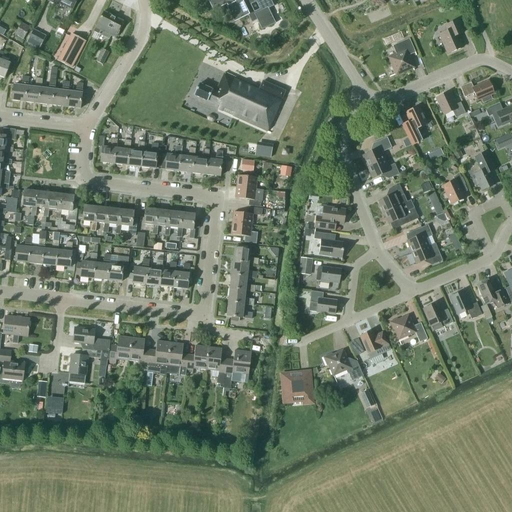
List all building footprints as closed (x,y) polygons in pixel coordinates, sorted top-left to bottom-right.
[(77,0),(52,0),(57,2),(72,10),(77,0)] [(273,6),(271,0),(207,0),(213,11),(225,5),(234,22),(248,15),(251,23),(257,20),(262,30),(275,23),(268,9),(273,6)] [(117,32),(123,22),(104,12),(98,23),(94,31),(109,39),(111,36),(114,37),(117,32)] [(456,34),(462,31),(458,20),(445,26),(448,31),(440,35),(448,54),(462,48),(456,34)] [(30,27),(21,22),(14,35),(23,40),(30,27)] [(34,29),(27,42),(40,48),(46,36),(34,29)] [(71,33),(57,61),(72,69),(86,41),(71,33)] [(269,47),(275,44),(275,43),(272,38),(270,39),(266,41),(268,44),(269,47)] [(416,55),(409,39),(393,46),(394,46),(397,55),(390,58),(394,68),(393,68),(395,74),(389,77),(390,77),(412,67),(414,71),(414,70),(408,56),(415,53),(416,56),(416,55)] [(102,65),(109,53),(102,49),(96,61),(102,65)] [(0,51),(0,76),(4,78),(10,64),(1,60),(4,52),(0,51)] [(267,131),(285,91),(262,81),(259,89),(224,73),(215,92),(212,91),(213,90),(199,84),(194,95),(207,101),(208,101),(219,106),(218,109),(267,131)] [(27,87),(29,77),(22,76),(21,86),(13,85),(11,101),(25,102),(27,87)] [(27,87),(25,102),(39,104),(41,88),(42,79),(36,78),(35,87),(27,87)] [(41,88),(39,104),(52,106),(54,90),(55,90),(56,81),(50,80),(48,89),(41,88)] [(68,91),(69,82),(63,81),(62,91),(55,90),(54,90),(52,106),(66,107),(68,91)] [(494,94),(488,81),(473,88),(471,82),(460,87),(464,98),(474,93),(477,101),(481,99),(483,103),(491,99),(490,95),(494,94)] [(76,92),(68,91),(66,107),(80,109),(83,84),(77,83),(76,92)] [(455,105),(449,92),(436,98),(444,115),(452,111),(456,118),(465,113),(460,103),(455,105)] [(500,104),(485,110),(488,117),(492,115),(497,127),(502,125),(511,121),(511,106),(503,110),(500,104)] [(427,124),(418,106),(405,113),(409,121),(402,124),(412,145),(422,140),(417,129),(427,124)] [(3,128),(2,136),(0,135),(0,148),(4,149),(4,147),(5,139),(14,140),(15,135),(15,130),(3,128)] [(511,143),(511,138),(510,134),(495,141),(499,150),(511,143)] [(98,136),(97,146),(102,147),(104,147),(105,137),(98,136)] [(362,156),(367,167),(385,160),(381,152),(391,148),(387,138),(372,144),(375,151),(362,156)] [(104,147),(102,147),(100,163),(114,164),(116,149),(117,139),(111,139),(110,148),(104,147)] [(129,150),(130,150),(131,141),(130,141),(125,140),(124,149),(116,149),(114,164),(128,166),(129,150)] [(143,152),(144,142),(138,142),(137,151),(130,150),(129,150),(128,166),(141,167),(143,152)] [(157,153),(158,144),(152,143),(151,153),(143,152),(141,167),(155,169),(155,167),(160,168),(161,154),(157,153)] [(261,152),(262,147),(250,144),(249,149),(261,152)] [(161,169),(165,170),(179,172),(181,156),(182,147),(176,146),(175,155),(163,154),(161,169)] [(0,160),(3,161),(3,159),(4,151),(12,152),(13,148),(4,147),(4,149),(0,148),(0,160)] [(194,158),(195,148),(189,148),(188,157),(181,156),(179,172),(192,173),(194,158)] [(208,159),(209,150),(203,149),(202,159),(194,158),(192,173),(206,175),(208,159)] [(429,156),(433,162),(445,156),(442,150),(429,156)] [(453,153),(456,160),(463,156),(460,150),(453,153)] [(215,160),(208,159),(206,175),(220,177),(223,152),(216,151),(215,160)] [(481,171),(474,174),(482,191),(494,185),(489,173),(495,170),(486,152),(475,158),(481,171)] [(0,173),(1,173),(1,171),(2,164),(11,165),(12,160),(3,159),(3,161),(0,160),(0,173)] [(242,160),(241,171),(252,172),(253,162),(242,160)] [(388,179),(399,174),(394,164),(388,167),(385,160),(367,167),(372,179),(385,173),(388,179)] [(421,168),(418,162),(412,165),(415,172),(421,168)] [(282,166),(281,174),(289,176),(291,167),(282,166)] [(0,181),(1,176),(10,177),(10,172),(1,171),(1,173),(0,173),(0,181)] [(443,186),(452,205),(464,199),(461,194),(467,191),(459,174),(453,178),(454,181),(443,186)] [(238,176),(236,187),(256,189),(257,178),(238,176)] [(429,182),(422,186),(425,193),(433,189),(429,182)] [(399,185),(388,190),(391,196),(378,202),(383,213),(407,202),(399,185)] [(256,189),(236,187),(235,198),(249,200),(248,206),(260,207),(261,201),(254,200),(256,189)] [(24,190),(22,206),(32,207),(31,216),(34,216),(35,216),(36,207),(35,207),(36,192),(24,190)] [(36,192),(35,207),(36,207),(44,208),(43,217),(46,217),(48,218),(49,209),(47,209),(49,193),(36,192)] [(60,219),(61,210),(59,210),(61,195),(49,193),(47,209),(49,209),(56,210),(55,218),(58,219),(60,219)] [(68,220),(76,221),(78,202),(73,201),(74,196),(61,195),(59,210),(61,210),(69,211),(68,220)] [(7,198),(6,205),(16,206),(17,199),(7,198)] [(401,219),(404,225),(418,218),(414,208),(410,200),(407,202),(383,213),(388,224),(401,219)] [(6,205),(5,210),(6,210),(5,212),(15,213),(16,206),(6,205)] [(95,223),(96,207),(84,206),(82,221),(92,222),(91,231),(95,232),(96,223),(95,223)] [(440,206),(434,209),(436,214),(443,211),(440,206)] [(95,223),(96,223),(104,224),(103,232),(108,233),(109,224),(107,224),(109,208),(96,207),(95,223)] [(248,214),(233,212),(232,223),(251,226),(253,215),(261,216),(262,209),(248,207),(248,214)] [(316,217),(315,228),(329,230),(335,231),(336,224),(343,225),(345,210),(324,207),(322,218),(316,217)] [(107,224),(109,224),(116,225),(115,234),(120,234),(121,226),(119,225),(121,210),(109,208),(107,224)] [(156,226),(158,210),(145,209),(143,224),(153,225),(152,234),(157,235),(158,226),(156,226)] [(135,236),(137,217),(133,216),(134,211),(121,210),(119,225),(121,226),(129,227),(128,235),(135,236)] [(156,226),(158,226),(165,227),(164,236),(169,236),(170,227),(168,227),(170,212),(158,210),(156,226)] [(181,238),(181,237),(182,229),(180,229),(182,213),(170,212),(168,227),(170,227),(178,228),(177,237),(181,238)] [(195,215),(182,213),(180,229),(182,229),(190,230),(189,239),(193,239),(195,230),(193,230),(195,215)] [(60,219),(58,219),(57,229),(74,231),(75,226),(60,224),(61,219),(60,219)] [(251,232),(251,226),(232,223),(231,235),(245,236),(244,242),(256,244),(257,233),(251,232)] [(432,236),(428,225),(417,230),(419,236),(406,242),(411,253),(428,245),(425,238),(432,236)] [(342,258),(344,243),(329,241),(330,234),(314,232),(314,239),(321,240),(319,255),(342,258)] [(143,248),(145,234),(137,233),(135,247),(143,248)] [(1,248),(1,249),(5,250),(5,249),(9,250),(11,238),(8,238),(6,237),(5,247),(1,247),(1,248)] [(30,248),(31,248),(32,238),(25,238),(24,247),(16,246),(15,262),(29,263),(30,248)] [(30,248),(29,263),(42,265),(44,249),(45,240),(39,239),(38,248),(31,248),(30,248)] [(57,250),(58,250),(59,241),(53,241),(52,250),(44,249),(42,265),(56,266),(57,250)] [(65,251),(58,250),(57,250),(56,266),(70,268),(72,243),(66,242),(65,251)] [(458,242),(452,245),(456,251),(461,248),(458,242)] [(435,243),(428,246),(428,245),(411,253),(416,264),(429,259),(431,265),(442,261),(435,243)] [(234,248),(233,262),(248,264),(258,265),(258,259),(249,258),(250,250),(248,250),(236,248),(234,248)] [(76,275),(80,276),(80,277),(94,279),(95,263),(96,263),(97,254),(91,253),(89,263),(82,262),(81,264),(77,263),(76,275)] [(109,265),(110,255),(104,255),(103,264),(96,263),(95,263),(94,279),(107,280),(109,265)] [(127,267),(128,258),(118,256),(117,266),(109,265),(107,280),(121,282),(123,266),(127,267)] [(309,275),(311,259),(301,258),(299,274),(309,275)] [(148,269),(149,260),(143,259),(142,268),(134,268),(133,274),(133,279),(132,283),(146,285),(148,269)] [(148,269),(146,285),(160,286),(161,271),(162,271),(163,261),(157,261),(156,270),(148,269)] [(161,271),(160,286),(173,288),(175,272),(176,263),(170,262),(169,271),(162,271),(161,271)] [(247,277),(256,279),(257,272),(248,271),(248,264),(233,262),(231,275),(247,277)] [(183,273),(175,272),(173,288),(187,289),(188,284),(189,267),(190,264),(184,264),(183,273)] [(320,282),(329,284),(329,282),(338,283),(340,270),(318,267),(316,281),(320,281),(320,282)] [(245,291),(255,292),(255,286),(246,285),(247,277),(231,275),(230,289),(245,291)] [(491,280),(477,285),(486,305),(492,302),(497,308),(507,304),(508,305),(509,305),(502,289),(501,289),(502,291),(496,293),(491,280)] [(244,304),(244,305),(253,306),(254,300),(244,298),(245,291),(230,289),(228,303),(244,304)] [(310,302),(308,311),(316,312),(334,315),(336,301),(322,299),(323,293),(311,291),(310,302)] [(467,311),(471,319),(481,315),(476,303),(470,306),(464,291),(450,297),(458,315),(467,311)] [(244,304),(228,303),(226,316),(251,319),(252,313),(243,312),(244,305),(244,304)] [(432,332),(443,327),(453,323),(447,309),(441,312),(442,315),(439,316),(434,304),(423,309),(432,332)] [(486,305),(480,307),(486,320),(492,318),(486,305)] [(419,343),(427,339),(420,323),(413,326),(408,315),(397,320),(397,319),(389,322),(392,330),(394,329),(398,340),(415,333),(419,343)] [(27,337),(29,319),(5,316),(3,334),(13,335),(12,343),(18,344),(18,336),(27,337)] [(110,341),(93,339),(94,330),(74,328),(73,343),(90,345),(89,350),(101,351),(109,352),(110,341)] [(360,336),(367,354),(370,359),(390,350),(382,333),(374,336),(372,331),(360,336)] [(110,352),(109,360),(109,361),(116,362),(116,359),(129,361),(131,338),(118,336),(117,350),(110,350),(110,352)] [(143,353),(145,339),(131,338),(129,361),(141,362),(141,365),(148,366),(149,354),(143,353)] [(358,339),(350,343),(354,353),(363,349),(358,339)] [(166,374),(167,366),(170,343),(157,341),(155,355),(149,354),(148,366),(147,372),(152,373),(166,378),(166,374)] [(170,343),(167,366),(166,374),(185,376),(186,371),(188,359),(182,358),(183,344),(170,343)] [(38,346),(29,345),(28,352),(37,353),(38,346)] [(194,360),(188,359),(186,371),(193,371),(193,369),(206,370),(208,347),(195,346),(194,360)] [(225,368),(226,364),(220,363),(222,349),(208,347),(206,370),(218,372),(217,383),(224,384),(225,368)] [(22,382),(24,368),(24,362),(10,361),(11,351),(0,349),(0,361),(4,362),(2,380),(22,382)] [(69,374),(85,376),(87,358),(100,359),(101,352),(82,350),(81,356),(71,355),(69,374)] [(224,384),(223,388),(230,389),(232,373),(248,375),(249,368),(251,352),(234,350),(233,364),(226,364),(225,368),(224,384)] [(351,381),(363,376),(357,362),(349,365),(343,350),(332,355),(332,354),(323,357),(327,366),(328,366),(333,376),(347,370),(351,381)] [(101,351),(101,352),(100,359),(99,365),(107,366),(107,360),(109,360),(110,352),(109,352),(101,351)] [(282,383),(281,383),(281,389),(283,389),(284,403),(293,402),(292,398),(303,397),(303,404),(312,403),(309,372),(301,373),(301,377),(291,378),(290,374),(281,375),(282,383)] [(445,379),(438,373),(434,379),(441,385),(445,379)] [(65,397),(65,385),(49,384),(49,396),(65,397)] [(364,404),(372,400),(368,391),(360,394),(364,404)]
